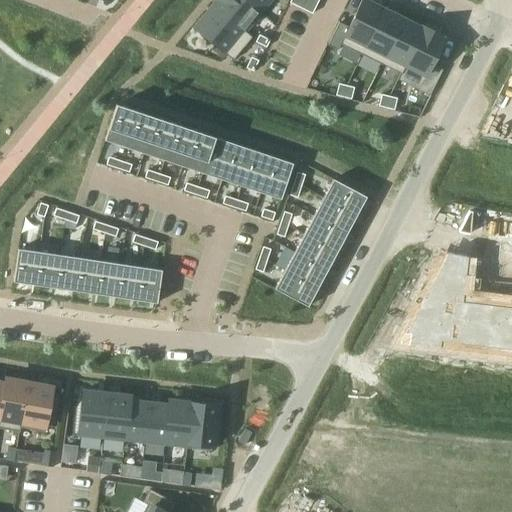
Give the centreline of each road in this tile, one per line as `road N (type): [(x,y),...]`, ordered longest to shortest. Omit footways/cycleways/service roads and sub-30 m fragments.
road 1 (residential): [(498,26),(320,358)]
road 2 (residential): [(320,358),(0,315)]
road 3 (residential): [(320,358),(237,511)]
